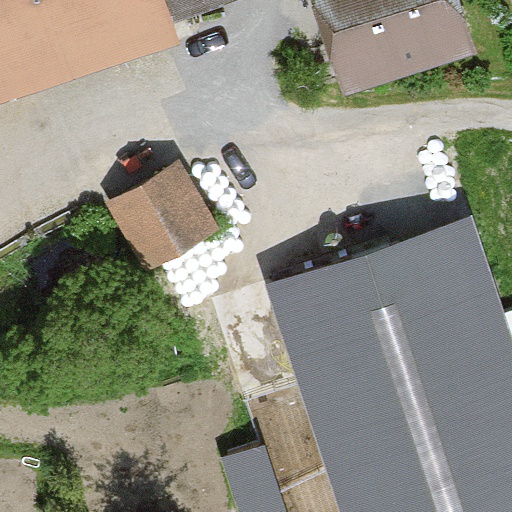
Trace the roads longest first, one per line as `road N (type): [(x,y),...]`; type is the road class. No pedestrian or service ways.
road 1 (track): [(0,221),(107,158),(185,133),(251,121),(511,116)]
road 2 (track): [(251,121),(266,0)]
